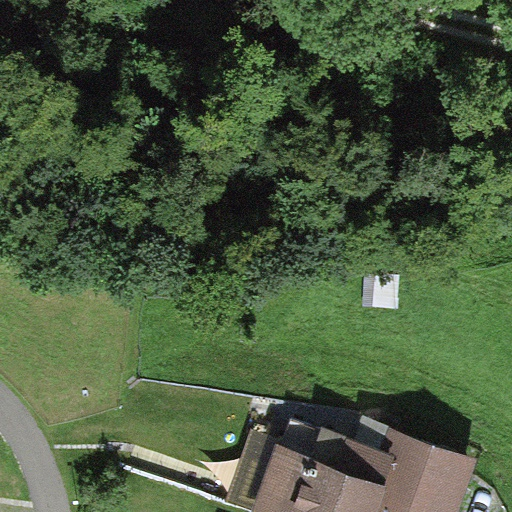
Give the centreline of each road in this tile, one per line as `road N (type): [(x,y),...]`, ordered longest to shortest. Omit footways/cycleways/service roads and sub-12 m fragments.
road 1 (track): [(511,44),(441,32),(356,0)]
road 2 (residential): [(54,511),(29,442),(0,404)]
